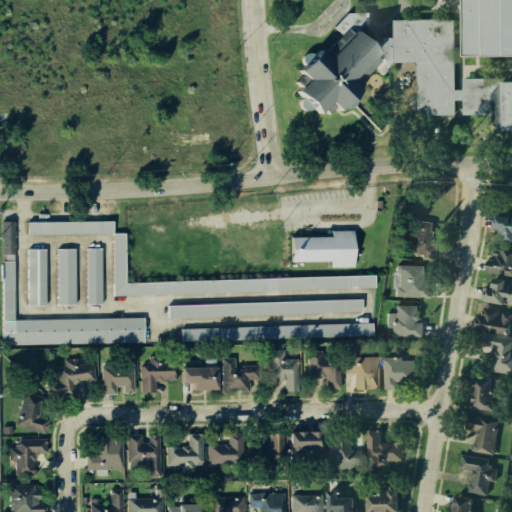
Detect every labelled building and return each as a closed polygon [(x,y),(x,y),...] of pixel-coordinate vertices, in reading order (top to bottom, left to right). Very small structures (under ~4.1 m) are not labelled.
[(511,0),(454,0),(457,50),(511,51),(511,0)] [(339,113),(361,91),(351,82),(376,55),(355,34),(329,61),(320,52),(298,74),(308,83),(297,94),(319,115),(329,104),(339,113)] [(457,79),(511,78),(511,129),(495,129),(487,115),(459,117),(462,107),(457,79)] [(511,210),(495,209),(486,220),(496,233),(502,240),(511,242),(511,241),(511,210)] [(409,218),(405,250),(432,254),(432,244),(429,222),(409,218)] [(26,233),(26,221),(109,220),(109,232),(26,233)] [(0,221),(11,221),(12,319),(141,317),(142,341),(0,342),(0,221)] [(351,229),(352,266),(329,266),(329,259),(286,260),(285,236),(328,235),(328,230),(351,229)] [(109,232),(120,232),(121,281),(373,274),(374,287),(110,294),(109,232)] [(511,251),(495,246),(479,261),(484,272),(498,274),(501,275),(511,251)] [(101,303),(85,303),(84,247),(100,247),(101,303)] [(44,304),(27,304),(26,249),(43,248),(44,304)] [(74,304),(56,304),(55,248),(73,248),(74,304)] [(392,258),(391,293),(417,292),(418,258),(392,258)] [(511,300),(490,275),(480,287),(478,301),(511,305),(511,300)] [(165,317),(164,304),(360,298),(360,311),(165,317)] [(511,305),(481,304),(479,306),(477,313),(471,313),(470,327),(508,334),(511,321),(511,305)] [(387,312),(387,328),(391,328),(391,336),(423,337),(423,323),(418,323),(418,305),(395,305),(395,312),(387,312)] [(177,340),(177,327),(371,321),(372,334),(177,340)] [(469,329),(508,337),(502,372),(480,367),(485,351),(466,347),(469,329)] [(385,350),(411,352),(409,382),(385,381),(385,350)] [(98,366),(97,393),(112,393),(113,385),(119,386),(121,393),(129,390),(130,351),(98,366)] [(342,355),(383,353),(383,391),(342,391),(342,355)] [(137,361),(137,394),(153,393),(153,380),(173,380),(173,355),(137,361)] [(54,377),(41,380),(44,394),(60,390),(61,397),(72,394),(69,382),(93,380),(89,361),(74,362),(72,356),(61,359),(54,377)] [(263,356),(295,356),(297,393),(265,392),(263,356)] [(306,357),(339,357),(339,390),(320,390),(319,377),(305,377),(306,357)] [(219,361),(217,391),(245,391),(245,377),(255,378),(255,364),(219,361)] [(175,366),(176,388),(211,387),(210,365),(175,366)] [(458,375),(493,377),(494,411),(467,410),(466,387),(457,387),(458,375)] [(19,390),(10,424),(39,432),(43,420),(34,415),(37,394),(19,390)] [(459,413),(496,418),(491,455),(470,451),(473,428),(456,425),(459,413)] [(278,414),(313,415),(313,448),(279,446),(278,414)] [(322,420),(353,420),(353,460),(321,459),(322,420)] [(361,430),(379,430),(379,439),(402,440),(402,464),(361,461),(361,430)] [(162,445),(163,465),(179,464),(178,470),(192,470),(199,463),(198,431),(187,432),(182,445),(162,445)] [(122,433),(123,476),(157,474),(154,432),(122,433)] [(282,463),(281,432),(268,433),(268,445),(249,445),(250,464),(282,463)] [(204,442),(204,464),(241,462),(239,433),(224,434),(225,442),(204,442)] [(83,436),(82,468),(121,468),(119,435),(83,436)] [(14,437),(5,448),(5,461),(12,475),(36,474),(43,450),(42,437),(14,437)] [(457,454),(500,462),(494,500),(466,495),(462,493),(469,471),(454,468),(457,454)] [(320,481),(353,483),(352,511),(333,511),(322,511),(320,481)] [(7,483),(6,511),(37,511),(37,490),(30,483),(7,483)] [(360,511),(362,494),(381,494),(381,484),(397,485),(396,511),(360,511)] [(86,511),(88,496),(109,488),(119,488),(119,511),(86,511)] [(247,488),(280,488),(280,511),(255,511),(255,502),(246,502),(247,488)] [(285,490),(318,490),(319,511),(285,511),(285,490)] [(442,511),(445,494),(466,495),(463,511),(442,511)] [(206,496),(206,511),(240,511),(240,495),(206,496)] [(123,496),(123,511),(158,511),(158,496),(123,496)] [(165,511),(165,500),(177,496),(195,497),(196,511),(194,511),(165,511)]
